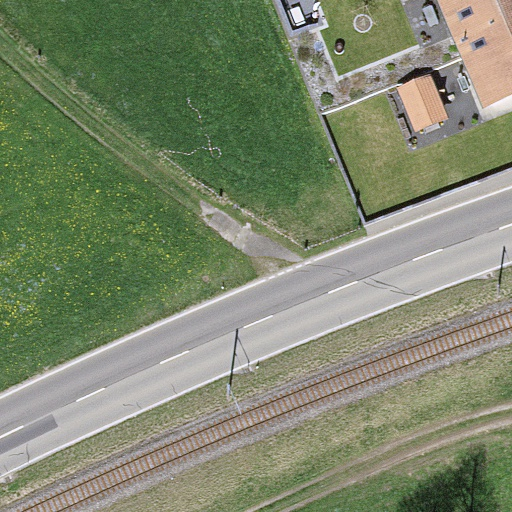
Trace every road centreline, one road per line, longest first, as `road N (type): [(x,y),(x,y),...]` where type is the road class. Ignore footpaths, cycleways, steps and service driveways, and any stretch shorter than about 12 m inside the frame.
road 1 (primary): [(0,438),(159,363),(511,223)]
road 2 (track): [(0,32),(107,136),(221,222),(340,288)]
road 3 (track): [(511,416),(466,428),(277,511)]
